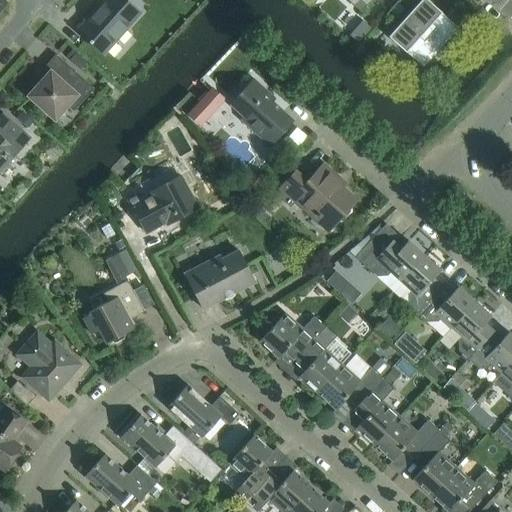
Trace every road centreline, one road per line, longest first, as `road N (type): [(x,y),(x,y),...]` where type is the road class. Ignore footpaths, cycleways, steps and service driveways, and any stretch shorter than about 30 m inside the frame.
road 1 (residential): [(383,511),(195,345),(110,394),(42,476),(26,511)]
road 2 (residential): [(511,289),(406,191)]
